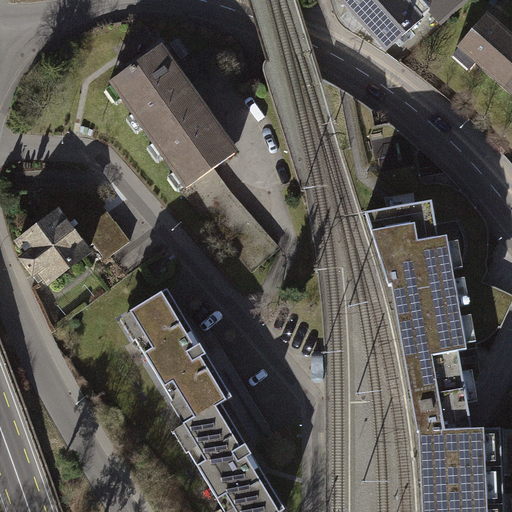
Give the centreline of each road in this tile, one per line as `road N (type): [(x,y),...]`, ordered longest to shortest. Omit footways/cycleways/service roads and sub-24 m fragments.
road 1 (tertiary): [(198,0),(253,15),(347,61),(438,129),(511,210)]
road 2 (residential): [(0,274),(54,391),(124,511)]
road 3 (tertiary): [(0,17),(126,0)]
